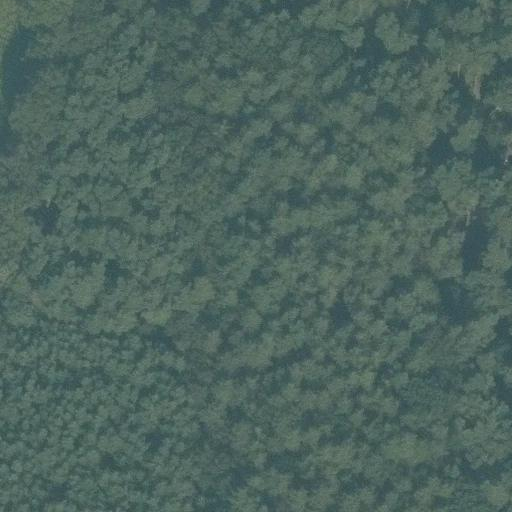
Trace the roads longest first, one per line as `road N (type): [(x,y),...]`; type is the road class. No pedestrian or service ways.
road 1 (track): [(81,16),(511,162)]
road 2 (track): [(85,0),(0,321)]
